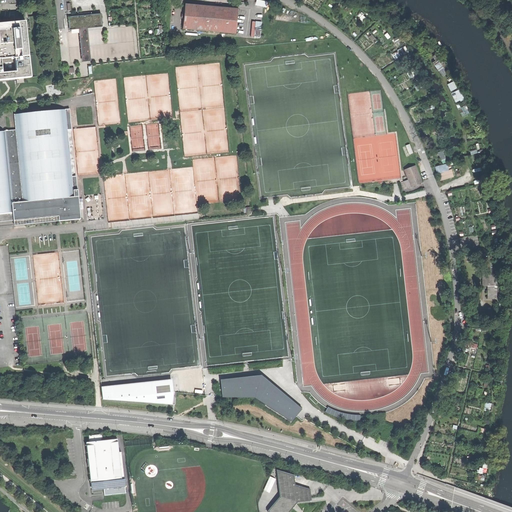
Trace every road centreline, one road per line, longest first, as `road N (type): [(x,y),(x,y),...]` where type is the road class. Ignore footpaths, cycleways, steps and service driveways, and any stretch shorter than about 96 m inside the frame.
road 1 (unclassified): [(403,478),(456,331),(451,240),(389,87),(339,33),(286,0)]
road 2 (secondary): [(403,478),(212,429),(0,407)]
road 3 (secondary): [(0,413),(180,429),(399,488)]
